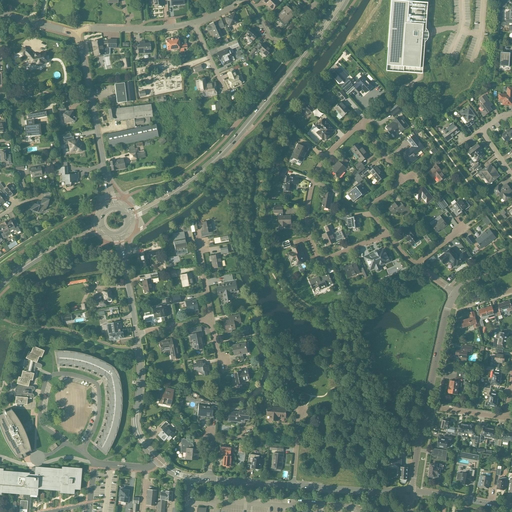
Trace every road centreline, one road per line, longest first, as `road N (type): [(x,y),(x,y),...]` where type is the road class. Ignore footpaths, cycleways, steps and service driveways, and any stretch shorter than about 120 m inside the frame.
road 1 (secondary): [(125,216),(195,180),(307,53),(342,0)]
road 2 (residential): [(385,233),(323,260),(307,233),(318,165),(359,125)]
road 3 (tertiary): [(208,479),(175,473),(142,443),(136,333)]
road 4 (residential): [(385,233),(370,209),(400,174),(359,125)]
